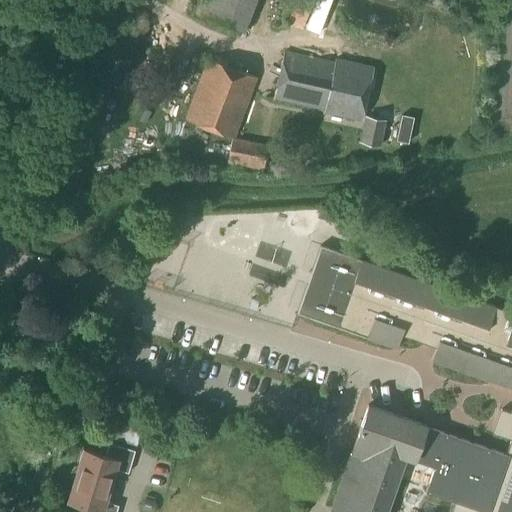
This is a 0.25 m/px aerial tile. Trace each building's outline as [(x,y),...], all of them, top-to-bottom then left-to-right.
[(240,31),(252,0),(201,0),(196,14),(240,31)] [(307,32),(320,0),(296,0),(287,23),(307,32)] [(334,63),(284,52),(273,99),(324,110),(323,112),(361,121),(373,68),(335,60),(334,63)] [(234,137),(257,78),(208,59),(185,119),(234,137)] [(378,146),(384,120),(366,116),(361,142),(378,146)] [(408,142),(413,118),(402,116),(397,140),(408,142)] [(263,171),(269,145),(233,138),(227,164),(263,171)] [(511,511),(511,316),(494,310),(495,308),(359,261),(337,327),(396,348),(401,335),(436,347),(431,360),(511,387),(511,409),(511,411),(502,408),(494,432),(511,438),(511,439),(507,453),(488,446),(479,443),(451,433),(442,458),(419,450),(427,426),(369,406),(332,511),(387,511),(405,459),(437,470),(429,494),(456,504),(453,511),(511,511)] [(33,369),(36,358),(22,354),(19,364),(33,369)] [(136,445),(143,423),(124,417),(117,440),(136,445)] [(128,474),(135,452),(109,444),(105,456),(83,450),(79,465),(73,468),(70,473),(70,479),(72,485),(68,501),(90,508),(88,511),(116,511),(118,506),(106,503),(116,470),(128,474)]
